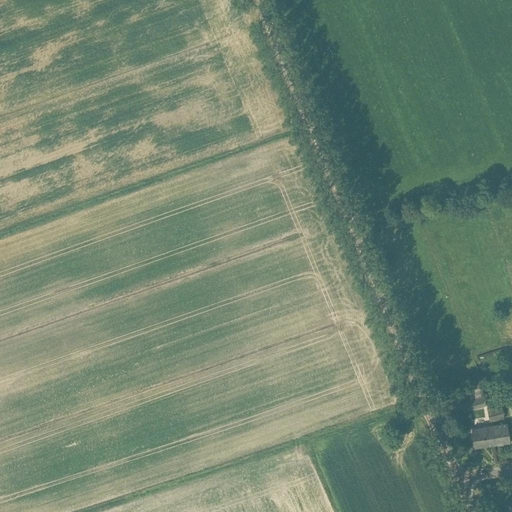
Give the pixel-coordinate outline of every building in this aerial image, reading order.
[(483,394),(478,376),(471,378),(474,388),(467,390),(470,398),(483,394)] [(486,405),(484,396),(465,401),(467,411),(486,405)] [(506,404),(487,409),(489,421),(504,418),(502,410),(507,409),(506,404)] [(506,422),(494,424),(494,427),(491,428),(493,444),(509,441),(506,422)] [(494,427),(494,424),(472,428),(475,447),(493,444),(491,428),(494,427)]
